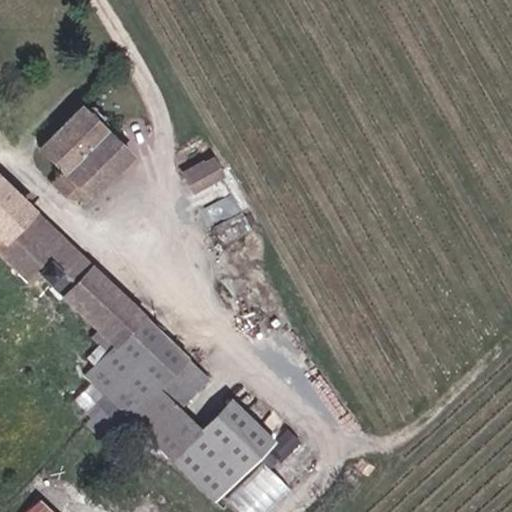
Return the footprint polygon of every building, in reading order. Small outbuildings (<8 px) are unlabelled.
[(78,190),(119,147),(70,99),(29,143),(78,190)] [(213,151),(183,170),(197,193),(228,174),(213,151)] [(0,230),(24,254),(19,259),(59,297),(64,292),(135,363),(108,392),(151,433),(197,386),(208,373),(200,366),(194,359),(193,359),(52,224),(0,174),(0,230)] [(263,511),(291,485),(274,467),(301,441),(291,430),(226,494),(243,511),(263,511)] [(24,511),(60,511),(43,494),(24,511)]
